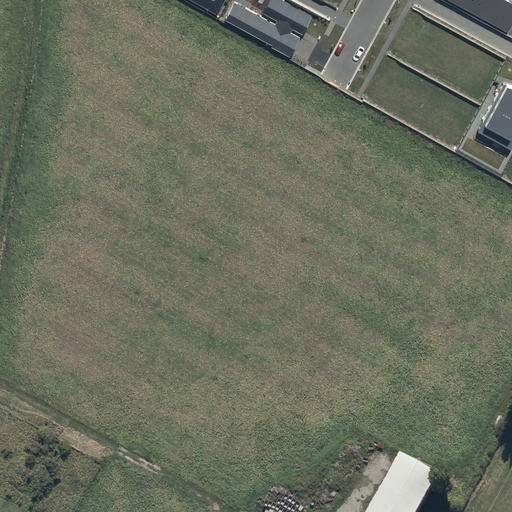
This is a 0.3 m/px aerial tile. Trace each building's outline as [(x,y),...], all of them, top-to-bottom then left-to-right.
[(189,0),(216,15),(224,0),(189,0)] [(313,17),(282,0),(268,0),(261,13),(277,22),(275,25),(235,3),(226,19),(273,45),(272,47),(290,57),(301,38),(292,33),(293,30),(303,36),(313,17)] [(451,0),(508,31),(511,23),(511,1),(509,0),(451,0)] [(511,84),(504,82),(478,129),(511,147),(511,84)] [(413,511),(438,468),(399,446),(361,511),(413,511)]
